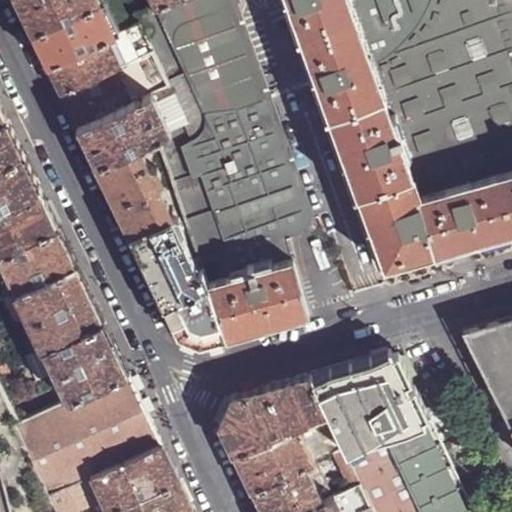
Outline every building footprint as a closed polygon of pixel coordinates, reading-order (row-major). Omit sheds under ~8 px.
[(28,23),(78,0),(16,0),(19,6),(28,23)] [(78,0),(28,23),(45,60),(128,22),(118,0),(78,0)] [(193,249),(203,281),(222,334),(229,332),(260,323),(291,314),(305,310),(281,226),(302,218),(225,0),(167,0),(157,4),(153,6),(135,12),(138,18),(151,47),(166,82),(184,121),(178,124),(179,125),(168,129),(154,136),(193,249)] [(511,0),(284,0),(289,13),(293,12),(308,53),(304,55),(313,80),(317,78),(382,263),(409,255),(483,233),(511,224),(511,0)] [(53,76),(59,89),(151,47),(138,18),(128,22),(45,60),(53,76)] [(69,111),(75,124),(151,89),(166,82),(151,47),(59,89),(69,111)] [(86,146),(93,162),(137,142),(138,143),(154,136),(168,129),(151,89),(75,124),(86,146)] [(15,133),(7,117),(0,119),(0,164),(24,152),(15,133)] [(151,164),(148,165),(138,143),(137,142),(93,162),(116,210),(127,232),(169,211),(154,178),(158,176),(159,172),(156,165),(151,164)] [(33,171),(24,152),(0,164),(0,209),(42,189),(33,171)] [(49,205),(42,189),(0,209),(0,254),(59,225),(49,205)] [(149,278),(161,302),(203,281),(193,249),(188,250),(169,211),(127,232),(149,278)] [(65,238),(59,225),(0,254),(0,256),(16,290),(76,261),(65,238)] [(89,288),(76,261),(16,290),(30,320),(42,345),(102,316),(89,288)] [(196,342),(222,334),(203,281),(161,302),(170,322),(174,330),(175,331),(176,332),(196,342)] [(511,314),(487,322),(464,329),(511,425),(511,314)] [(114,340),(102,316),(42,345),(54,372),(67,398),(127,369),(114,340)] [(54,372),(42,345),(31,351),(43,377),(54,372)] [(473,511),(441,442),(397,348),(387,351),(327,368),(308,374),(325,410),(342,447),(345,453),(360,482),(373,511),(473,511)] [(3,365),(0,366),(0,385),(4,395),(15,390),(3,365)] [(28,417),(17,422),(12,425),(46,496),(91,475),(162,440),(144,402),(127,369),(67,398),(28,417)] [(229,440),(235,452),(299,422),(313,416),(325,410),(308,374),(232,395),(221,423),(229,440)] [(15,390),(4,395),(17,422),(28,417),(15,390)] [(313,416),(324,440),(323,441),(311,447),(316,459),(334,450),(342,447),(325,410),(313,416)] [(299,422),(235,452),(246,477),(252,488),(307,463),(316,459),(311,447),(299,422)] [(171,459),(162,440),(91,475),(102,499),(107,511),(179,477),(171,459)] [(345,453),(342,447),(334,450),(350,487),(360,482),(345,453)] [(295,511),(323,499),(307,463),(252,488),(263,511),(295,511)] [(91,475),(46,496),(53,511),(77,511),(102,499),(91,475)] [(195,511),(189,498),(179,477),(107,511),(195,511)] [(373,511),(360,482),(350,487),(323,499),(295,511),(373,511)]
